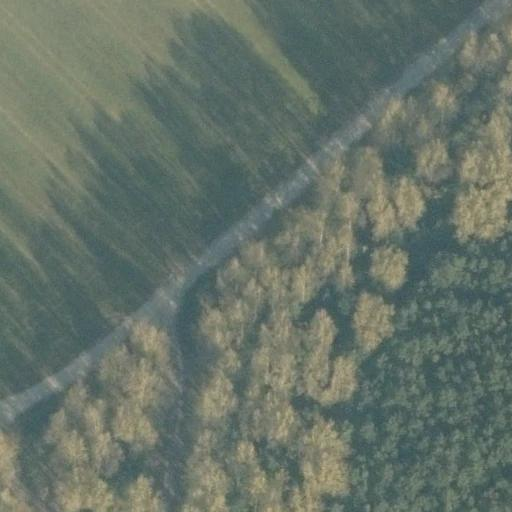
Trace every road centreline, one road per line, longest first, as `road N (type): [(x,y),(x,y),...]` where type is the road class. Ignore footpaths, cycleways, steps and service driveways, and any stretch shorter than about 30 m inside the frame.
road 1 (track): [(0,408),(97,344),(319,165),(494,0)]
road 2 (unknown): [(159,511),(167,386),(152,296)]
